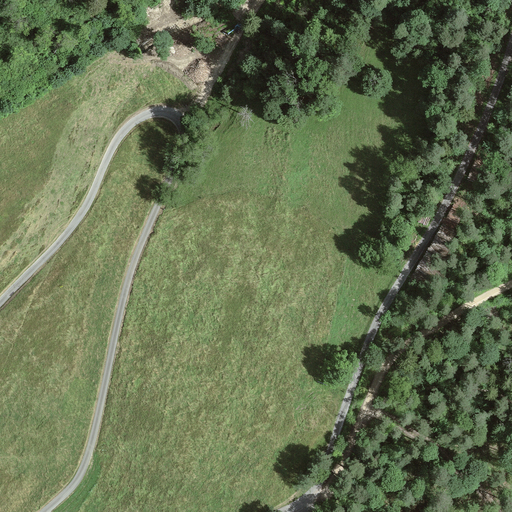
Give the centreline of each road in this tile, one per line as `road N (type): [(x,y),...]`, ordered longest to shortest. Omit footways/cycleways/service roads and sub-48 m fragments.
road 1 (residential): [(44,511),(86,461),(129,271),(185,127),(164,111),(126,126),(80,216),(0,301)]
road 2 (unclassified): [(511,41),(479,135),(374,324),(323,473),(280,511)]
road 3 (track): [(314,488),(332,481),(388,359),(431,325),(511,283)]
road 4 (track): [(261,0),(213,60),(185,127)]
